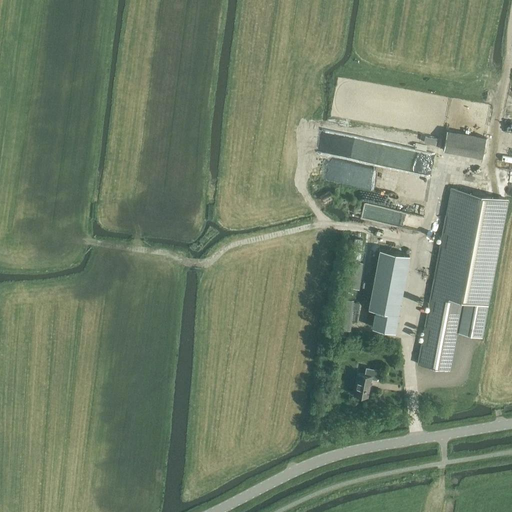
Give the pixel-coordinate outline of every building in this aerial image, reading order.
[(443,149),(483,156),(486,136),(447,129),(443,149)] [(454,187),(419,364),(450,370),(457,331),(482,336),(488,305),(492,281),(509,198),(454,187)] [(363,238),(354,237),(352,259),(361,260),(363,238)] [(410,253),(380,247),(377,260),(408,266),(410,253)] [(363,261),(351,260),(347,287),(359,288),(363,261)] [(354,298),(344,297),(341,328),(351,329),(353,308),(359,309),(360,301),(354,300),(354,298)] [(375,307),(372,325),(395,330),(399,312),(375,307)] [(368,396),(371,378),(377,380),(379,369),(366,367),(365,374),(358,373),(354,393),(359,394),(361,396),(364,397),(366,396),(368,396)]
